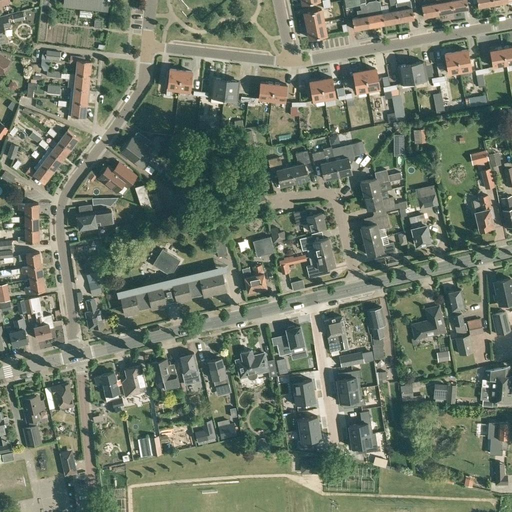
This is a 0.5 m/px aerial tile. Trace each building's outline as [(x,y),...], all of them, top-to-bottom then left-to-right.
[(0,0),(0,10),(2,10),(1,4),(8,2),(7,0),(0,0)] [(109,0),(118,1),(117,0),(64,0),(64,4),(107,8),(107,0),(109,0)] [(384,24),(382,13),(380,1),(376,0),(368,2),(366,4),(365,4),(367,16),(369,27),(384,24)] [(397,10),(399,21),(414,19),(413,14),(417,13),(415,3),(411,4),(410,0),(408,0),(396,2),(395,2),(396,4),(395,4),(397,10)] [(435,0),(436,3),(439,14),(453,11),(451,0),(435,0)] [(453,0),(451,0),(453,11),(468,9),(466,0),(453,0)] [(367,16),(365,4),(362,5),(362,3),(359,3),(360,4),(359,4),(362,17),(352,18),(354,29),(369,27),(367,16)] [(424,17),(439,14),(436,3),(422,6),(424,17)] [(306,24),(323,20),(320,8),(304,12),(306,24)] [(384,24),(399,21),(397,10),(382,13),(384,24)] [(14,21),(25,19),(23,11),(12,14),(14,21)] [(0,42),(7,41),(4,28),(10,26),(7,14),(0,15),(0,42)] [(323,20),(306,24),(309,37),(326,33),(323,20)] [(511,45),(503,47),(506,64),(511,63),(511,45)] [(506,64),(503,47),(490,49),(493,67),(506,64)] [(456,51),(460,71),(471,69),(467,49),(456,51)] [(60,60),(61,51),(46,50),(45,59),(60,60)] [(445,54),(448,72),(448,73),(450,72),(460,71),(456,51),(445,54)] [(0,72),(1,74),(9,60),(0,54),(0,72)] [(89,75),(91,61),(77,59),(77,56),(70,55),(69,62),(77,63),(76,73),(89,75)] [(426,79),(425,72),(423,62),(411,64),(412,72),(414,81),(426,79)] [(412,72),(411,64),(398,66),(399,72),(401,83),(414,81),(412,72)] [(178,88),(180,69),(169,68),(167,81),(165,94),(170,94),(170,87),(178,88)] [(365,72),(368,90),(379,88),(376,72),(375,68),(364,70),(365,72)] [(180,69),(178,88),(189,90),(191,70),(180,69)] [(61,71),(47,70),(46,76),(69,78),(70,73),(61,72),(62,71),(61,71)] [(357,92),(368,90),(365,72),(364,70),(353,72),(357,92)] [(88,89),(89,75),(76,73),(74,87),(88,89)] [(331,76),(320,78),(324,97),(334,95),(331,76)] [(210,95),(223,96),(225,79),(212,78),(210,95)] [(313,99),(324,97),(320,78),(309,80),(313,99)] [(225,79),(223,96),(236,98),(238,81),(225,79)] [(258,98),(271,99),(273,82),(260,80),(258,98)] [(286,83),(273,82),(271,99),(284,100),(286,83)] [(59,94),(60,91),(60,85),(48,84),(47,92),(59,94)] [(88,89),(74,87),(72,87),(70,101),(86,103),(88,89)] [(486,103),(484,95),(473,97),(475,105),(486,103)] [(85,117),(86,103),(70,101),(68,115),(85,117)] [(13,135),(18,129),(15,126),(10,132),(13,135)] [(54,136),(57,132),(51,127),(47,132),(54,136)] [(415,143),(426,142),(424,127),(414,128),(415,143)] [(70,149),(79,138),(67,129),(58,141),(70,149)] [(45,149),(49,144),(33,131),(29,136),(38,143),(45,149)] [(408,134),(398,134),(400,155),(409,155),(408,134)] [(125,142),(120,149),(122,150),(121,152),(133,161),(142,168),(151,157),(158,147),(152,142),(146,137),(141,143),(133,138),(132,137),(127,143),(125,142)] [(62,160),(70,149),(58,141),(52,149),(48,145),(46,148),(47,150),(50,152),(62,160)] [(18,145),(11,143),(7,156),(14,158),(18,145)] [(351,173),(348,157),(354,156),(351,144),(339,147),(342,158),(334,160),(338,176),(351,173)] [(315,165),(321,164),(324,179),(338,176),(334,160),(331,146),(323,148),(323,150),(312,153),(315,165)] [(53,171),(62,160),(50,152),(47,150),(39,161),(53,171)] [(308,179),(304,164),(310,162),(307,150),(295,153),(298,165),(291,166),(294,182),(308,179)] [(472,165),(489,161),(486,150),(470,153),(472,165)] [(495,166),(505,166),(505,152),(495,152),(495,166)] [(294,182),(291,166),(283,168),(280,157),(268,159),(271,172),(277,170),(281,186),(294,182)] [(16,169),(21,162),(18,159),(12,165),(16,169)] [(511,160),(506,162),(508,167),(503,168),(507,186),(511,185),(511,160)] [(44,183),(53,171),(39,161),(34,167),(36,169),(35,171),(30,167),(25,172),(31,176),(33,174),(44,183)] [(136,175),(119,162),(113,169),(108,165),(106,168),(104,167),(100,172),(101,174),(99,177),(117,191),(123,183),(128,186),(136,175)] [(485,189),(489,188),(495,186),(490,168),(481,170),(485,189)] [(10,183),(15,177),(5,170),(1,176),(10,183)] [(375,173),(376,178),(360,182),(364,195),(386,190),(391,189),(389,181),(402,178),(400,171),(388,174),(386,170),(375,173)] [(157,213),(162,211),(155,186),(149,187),(157,213)] [(367,209),(384,205),(386,211),(396,208),(393,196),(388,197),(386,190),(364,195),(364,198),(363,200),(364,206),(366,207),(367,207),(367,209)] [(430,205),(430,206),(438,204),(435,192),(427,194),(430,205)] [(147,193),(138,196),(141,205),(150,202),(147,193)] [(430,205),(427,194),(417,197),(419,207),(420,208),(424,207),(430,206),(430,205)] [(492,215),(490,208),(491,208),(488,194),(478,197),(478,199),(471,200),(474,213),(475,213),(479,230),(481,230),(482,231),(485,230),(487,228),(493,227),(490,216),(492,215)] [(511,200),(511,196),(502,198),(505,209),(503,210),(506,226),(511,224),(511,200)] [(406,200),(398,202),(400,210),(407,208),(406,200)] [(25,216),(39,216),(38,203),(25,203),(25,202),(18,203),(18,209),(25,209),(25,216)] [(92,212),(91,204),(79,206),(80,214),(77,215),(79,229),(97,226),(96,221),(100,221),(100,223),(113,221),(111,210),(95,212),(92,212)] [(228,218),(235,216),(233,209),(226,210),(228,218)] [(307,216),(305,210),(293,213),(296,225),(308,222),(310,230),(325,226),(322,212),(307,216)] [(423,213),(409,217),(416,245),(418,245),(419,247),(423,246),(424,243),(431,242),(427,225),(426,225),(423,213)] [(364,240),(380,237),(378,229),(390,226),(387,215),(375,217),(377,223),(361,227),(364,240)] [(26,229),(39,228),(39,216),(25,216),(26,229)] [(218,257),(227,255),(221,227),(211,229),(218,257)] [(39,228),(26,229),(26,236),(18,236),(18,242),(26,242),(26,241),(39,241),(39,228)] [(278,232),(277,232),(270,228),(273,242),(286,239),(284,230),(278,232)] [(275,251),(270,235),(253,240),(257,255),(275,251)] [(309,257),(332,252),(329,238),(313,242),(312,235),(300,238),(303,250),(307,249),(309,257)] [(380,237),(364,240),(365,243),(364,244),(362,245),(364,252),(366,252),(367,252),(368,254),(383,250),(384,257),(396,254),(393,242),(389,243),(387,235),(380,237)] [(0,248),(12,248),(11,240),(0,240),(0,248)] [(163,248),(153,264),(158,267),(157,268),(163,272),(164,271),(171,276),(181,259),(163,248)] [(28,266),(41,264),(39,251),(26,253),(18,254),(19,260),(27,259),(28,266)] [(332,252),(309,257),(310,264),(306,265),(309,277),(321,274),(320,269),(335,265),(332,252)] [(288,262),(306,258),(305,254),(293,257),(293,256),(284,258),(284,259),(279,260),(280,264),(288,262)] [(288,264),(289,264),(288,262),(280,264),(280,265),(282,274),(288,272),(290,272),(288,264)] [(394,275),(400,273),(399,270),(410,267),(409,263),(392,267),(394,275)] [(30,279),(43,277),(41,264),(28,266),(21,267),(22,273),(29,272),(30,279)] [(263,273),(261,265),(253,266),(255,275),(245,277),(248,291),(267,287),(264,273),(263,273)] [(222,272),(121,296),(125,314),(139,311),(138,307),(151,304),(152,308),(166,305),(165,302),(177,299),(177,302),(191,298),(190,294),(203,291),(204,295),(226,290),(222,272)] [(165,285),(176,281),(174,276),(163,279),(165,285)] [(43,277),(30,279),(31,286),(24,287),(25,293),(32,292),(32,291),(45,289),(43,277)] [(494,281),(499,305),(511,301),(511,280),(511,281),(510,278),(494,281)] [(105,291),(102,280),(98,281),(89,283),(92,295),(97,294),(98,297),(103,296),(101,292),(105,291)] [(0,301),(11,300),(7,283),(0,284),(0,301)] [(461,313),(459,307),(465,306),(461,289),(447,292),(450,309),(451,309),(452,314),(452,315),(455,325),(456,332),(467,330),(465,322),(464,322),(462,312),(461,313)] [(27,314),(35,312),(36,311),(33,297),(24,299),(27,312),(27,314)] [(27,312),(24,299),(16,300),(19,314),(27,312)] [(97,310),(94,299),(86,301),(88,311),(85,312),(89,328),(93,327),(94,328),(103,326),(100,315),(102,315),(101,310),(99,310),(99,309),(97,310)] [(415,338),(445,331),(439,305),(425,308),(428,320),(411,324),(415,338)] [(374,358),(384,357),(382,343),(383,343),(383,336),(384,336),(382,324),(385,323),(381,307),(367,310),(371,326),(371,327),(373,338),(372,338),(373,344),(372,345),(374,358)] [(35,312),(38,323),(35,323),(35,326),(34,326),(37,339),(51,335),(50,328),(54,327),(51,314),(43,316),(41,310),(36,311),(35,312)] [(492,314),(497,334),(510,331),(506,311),(492,314)] [(345,331),(343,324),(345,322),(344,317),(341,316),(324,320),(328,335),(327,337),(330,351),(340,349),(340,351),(349,349),(345,331)] [(24,329),(21,319),(14,321),(16,330),(9,332),(13,345),(27,342),(24,329)] [(484,319),(473,319),(474,335),(488,335),(488,325),(484,325),(484,319)] [(289,340),(277,343),(277,344),(280,355),(291,352),(305,349),(300,325),(294,327),(294,325),(288,327),(288,328),(286,329),(287,333),(289,340)] [(459,354),(473,351),(469,334),(455,337),(459,354)] [(253,355),(251,350),(241,353),(242,358),(235,360),(240,377),(247,375),(249,378),(252,379),(254,378),(256,376),(256,374),(256,373),(269,370),(270,375),(276,374),(273,359),(267,361),(264,352),(253,355)] [(438,361),(450,360),(448,350),(436,352),(438,361)] [(341,367),(364,362),(362,351),(339,355),(341,367)] [(193,352),(185,354),(184,353),(181,354),(180,355),(178,356),(185,383),(200,380),(193,352)] [(226,375),(221,357),(208,360),(213,379),(216,378),(220,393),(230,391),(226,375)] [(168,366),(166,359),(151,363),(155,380),(164,378),(166,388),(179,386),(176,374),(175,374),(173,364),(168,366)] [(125,397),(140,393),(140,392),(146,391),(145,386),(147,385),(142,364),(124,368),(126,376),(121,382),(125,397)] [(286,364),(278,366),(280,373),(288,371),(286,364)] [(511,389),(511,386),(511,375),(509,375),(509,365),(499,367),(485,370),(485,374),(484,378),(491,379),(490,387),(511,389)] [(348,377),(337,379),(338,390),(360,387),(358,376),(361,376),(360,369),(347,371),(348,377)] [(116,380),(114,371),(101,374),(101,375),(95,377),(96,384),(103,382),(106,395),(105,395),(107,401),(112,400),(113,407),(114,407),(115,412),(124,409),(123,405),(124,405),(122,396),(118,397),(117,392),(119,391),(117,385),(121,384),(120,379),(116,380)] [(378,380),(387,379),(386,371),(377,372),(378,380)] [(311,379),(290,382),(291,393),(313,389),(311,379)] [(400,385),(402,401),(425,398),(424,394),(413,395),(411,382),(404,383),(405,385),(400,385)] [(56,408),(73,405),(68,383),(51,386),(53,394),(46,396),(49,408),(56,407),(56,408)] [(456,394),(456,385),(448,384),(447,393),(456,394)] [(360,387),(338,390),(340,401),(352,399),(353,406),(365,404),(364,397),(362,397),(360,387)] [(511,402),(511,389),(490,387),(489,400),(482,399),(482,405),(492,406),(492,400),(511,402)] [(313,389),(291,393),(293,403),(315,400),(313,389)] [(38,401),(37,395),(22,398),(27,421),(28,421),(29,426),(22,427),(27,446),(42,443),(38,424),(36,424),(35,419),(39,418),(37,410),(45,408),(43,400),(38,401)] [(362,423),(349,425),(350,436),(375,432),(372,432),(369,410),(360,411),(362,423)] [(0,431),(3,444),(0,444),(0,452),(12,450),(11,443),(8,430),(10,429),(8,423),(9,423),(7,416),(1,418),(0,411),(0,431)] [(317,416),(295,419),(297,430),(319,427),(317,416)] [(490,421),(489,437),(491,437),(491,453),(501,454),(501,449),(508,449),(509,438),(510,422),(498,421),(490,421)] [(218,426),(221,438),(236,434),(234,422),(218,426)] [(319,427),(297,430),(299,441),(320,437),(319,427)] [(215,438),(213,428),(203,430),(195,432),(198,441),(214,438),(215,438)] [(375,432),(350,436),(352,447),(364,445),(365,451),(378,450),(375,432)] [(266,442),(266,440),(265,439),(264,438),(263,437),(262,437),(261,437),(259,438),(258,439),(258,440),(257,441),(258,443),(254,443),(255,452),(270,450),(270,442),(266,442)] [(161,453),(160,444),(151,446),(153,455),(161,453)] [(65,475),(77,472),(72,448),(59,451),(65,475)] [(3,461),(14,459),(12,452),(2,454),(3,461)] [(375,456),(373,463),(378,465),(379,465),(385,466),(387,459),(375,456)] [(300,473),(325,473),(325,458),(300,458),(300,473)] [(466,478),(464,484),(472,486),(473,479),(466,478)]
